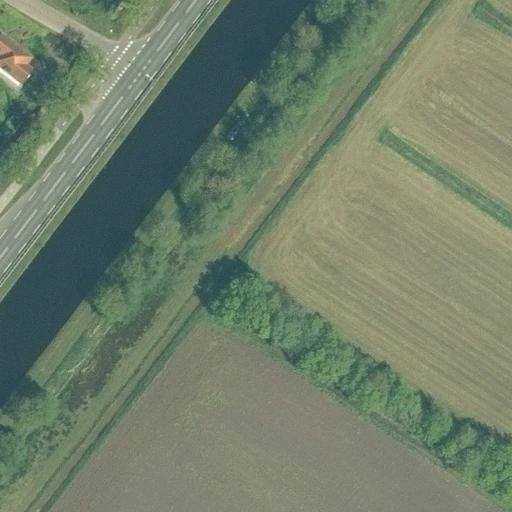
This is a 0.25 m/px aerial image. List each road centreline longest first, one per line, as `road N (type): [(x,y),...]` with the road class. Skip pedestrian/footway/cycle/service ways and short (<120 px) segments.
road 1 (track): [(330,0),(0,431)]
road 2 (primary): [(0,250),(138,73)]
road 3 (unclassified): [(11,0),(138,73)]
